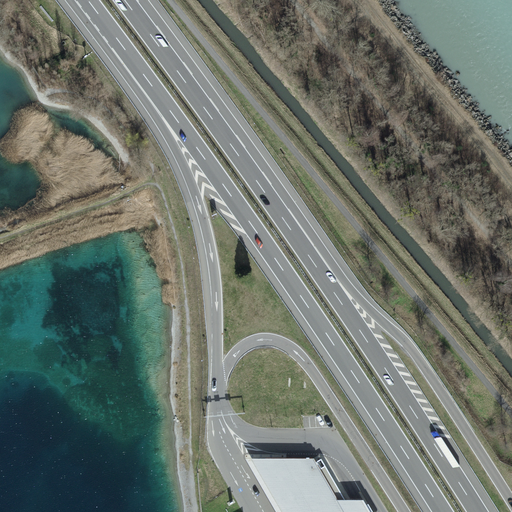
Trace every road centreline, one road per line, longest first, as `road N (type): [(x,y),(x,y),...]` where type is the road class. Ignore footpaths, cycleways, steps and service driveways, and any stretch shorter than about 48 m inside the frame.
road 1 (motorway): [(87,0),(228,190),(442,511)]
road 2 (motorway): [(477,511),(363,334),(124,0)]
road 3 (unclassified): [(171,0),(511,416)]
